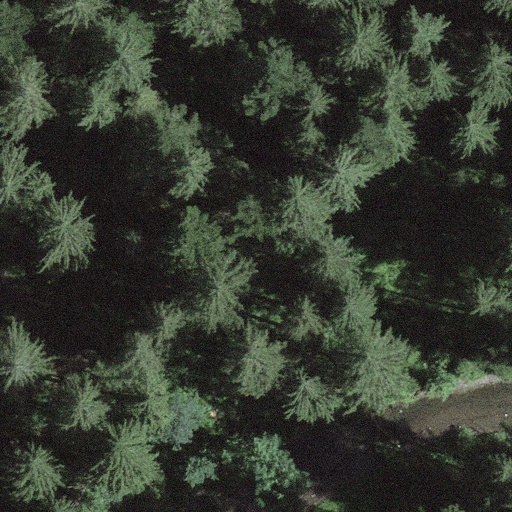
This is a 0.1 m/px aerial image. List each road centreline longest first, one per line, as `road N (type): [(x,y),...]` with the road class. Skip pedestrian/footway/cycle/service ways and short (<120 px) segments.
road 1 (track): [(511,44),(346,45),(267,0)]
road 2 (track): [(107,350),(0,251)]
